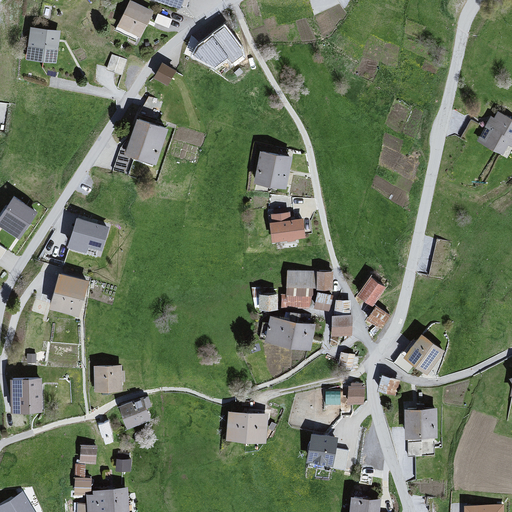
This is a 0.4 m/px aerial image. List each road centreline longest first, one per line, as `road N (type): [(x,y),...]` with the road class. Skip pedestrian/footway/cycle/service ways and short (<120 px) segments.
road 1 (residential): [(476,0),(401,308),(379,346),(374,402),(407,511)]
road 2 (residential): [(231,0),(177,39),(136,84),(0,305)]
